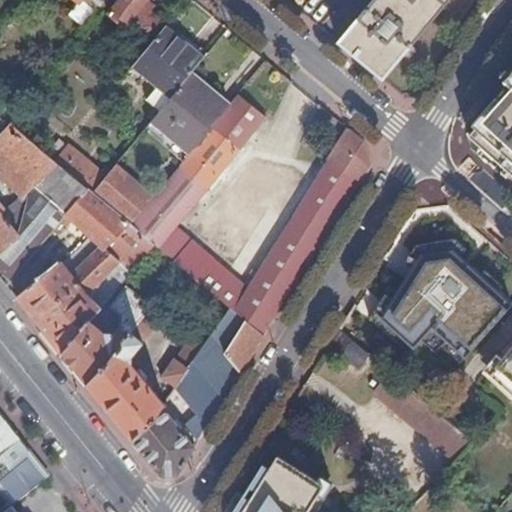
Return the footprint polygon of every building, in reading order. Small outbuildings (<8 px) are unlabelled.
[(76,0),(96,15),(108,0),(76,0)] [(120,0),(109,14),(138,37),(144,30),(149,34),(161,20),(144,6),(148,0),(120,0)] [(449,0),(373,0),(338,43),(384,80),(449,0)] [(157,87),(172,99),(192,75),(203,61),(165,29),(134,67),(157,87)] [(511,70),(503,81),(511,89),(511,92),(503,104),(501,103),(471,136),(511,172),(511,70)] [(190,155),(230,107),(192,75),(172,99),(160,114),(152,124),(190,155)] [(160,114),(172,99),(157,87),(145,102),(160,114)] [(231,311),(265,338),(326,240),(370,169),(365,144),(350,132),(250,293),(178,229),(266,119),(239,96),(230,107),(190,155),(154,200),(133,227),(155,246),(174,262),(184,271),(231,311)] [(0,139),(13,124),(0,114),(0,139)] [(60,224),(89,190),(56,163),(47,154),(13,124),(0,139),(0,278),(7,287),(60,224)] [(56,163),(69,147),(60,139),(47,154),(56,163)] [(93,194),(106,178),(69,147),(56,163),(89,190),(93,194)] [(93,194),(133,227),(154,200),(115,168),(106,178),(93,194)] [(93,194),(89,190),(60,224),(65,227),(72,221),(92,239),(71,257),(80,268),(71,277),(61,265),(16,299),(31,317),(62,356),(91,322),(115,294),(102,283),(110,275),(122,285),(155,246),(133,227),(93,194)] [(469,358),(511,312),(511,288),(451,235),(425,238),(372,319),(414,352),(437,330),(469,358)] [(71,277),(80,268),(71,257),(61,265),(71,277)] [(184,271),(174,262),(165,273),(175,282),(184,271)] [(91,322),(62,356),(74,371),(86,386),(151,308),(128,289),(112,307),(122,316),(122,326),(115,336),(107,336),(91,322)] [(155,304),(151,308),(86,386),(110,417),(132,443),(152,424),(161,410),(164,405),(146,383),(146,379),(141,370),(137,371),(131,364),(132,355),(167,315),(155,304)] [(231,311),(204,349),(178,386),(204,417),(196,429),(204,437),(265,338),(231,311)] [(370,356),(339,330),(327,351),(360,372),(370,356)] [(163,380),(176,389),(178,386),(204,349),(194,338),(177,362),(174,361),(163,380)] [(511,351),(497,368),(511,381),(511,351)] [(473,443),(425,403),(395,377),(379,395),(457,461),(473,443)] [(152,424),(132,443),(160,478),(178,477),(195,449),(161,410),(152,424)] [(0,489),(13,505),(48,478),(9,435),(0,423),(0,489)] [(300,511),(319,483),(277,458),(249,502),(236,494),(225,511),(300,511)]
